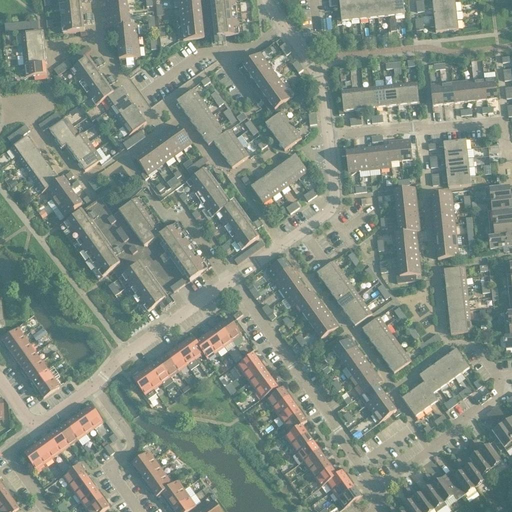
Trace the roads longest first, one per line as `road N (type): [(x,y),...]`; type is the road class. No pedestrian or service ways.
road 1 (residential): [(360,466),(232,281)]
road 2 (residential): [(511,156),(505,157),(503,122),(326,137)]
road 3 (residential): [(95,386),(118,359),(232,281)]
road 4 (residential): [(376,489),(496,394),(500,378)]
road 5 (residential): [(139,511),(108,468),(133,441),(95,386)]
